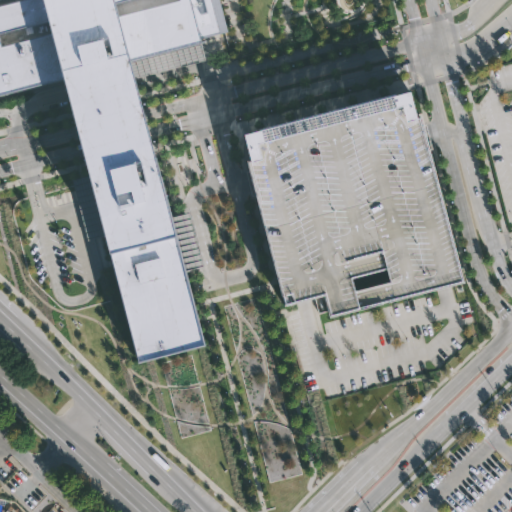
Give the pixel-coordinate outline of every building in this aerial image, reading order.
[(64,75),(0,91),(0,0),(219,0),(227,29),(198,36),(201,46),(204,58),(135,77),(132,64),(130,57),(64,75)] [(115,0),(130,57),(132,64),(135,77),(137,81),(140,95),(145,114),(150,132),(154,148),(157,157),(172,215),(177,232),(109,250),(104,234),(90,174),(87,164),(83,149),(78,131),(74,113),(70,98),(65,81),(64,75),(43,0),(115,0)] [(165,163),(156,154),(162,147),(101,83),(94,90),(87,82),(0,164),(0,273),(15,290),(22,283),(30,291),(165,163)] [(243,131),(249,157),(246,158),(251,177),(283,302),(323,292),(329,315),(464,281),(414,87),(243,131)] [(157,157),(172,215),(188,210),(203,266),(185,270),(205,343),(138,361),(109,250),(104,234),(87,238),(71,178),(90,174),(157,157)]
